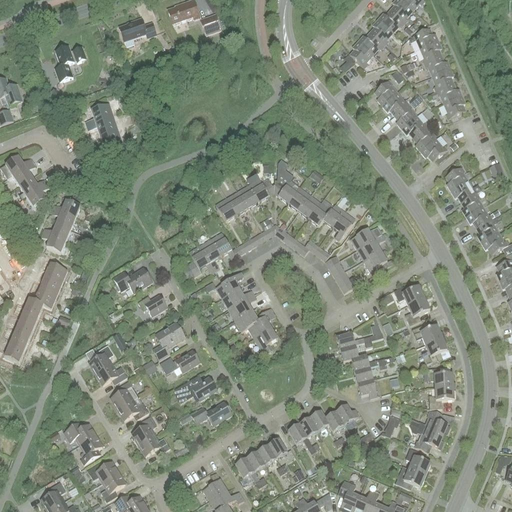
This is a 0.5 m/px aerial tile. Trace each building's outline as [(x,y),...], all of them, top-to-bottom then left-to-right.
[(406,21),(413,13),(398,0),(393,6),(395,8),(390,13),(404,26),(408,22),(406,21)] [(398,0),(413,13),(420,6),(421,7),(425,3),(420,0),(398,0)] [(194,22),(200,20),(194,2),(179,8),(179,9),(168,13),(173,28),(193,20),(194,22)] [(401,30),(404,26),(390,13),(385,18),(383,16),(378,22),(393,36),(399,28),(401,30)] [(206,39),(222,33),(216,16),(200,22),(206,39)] [(147,40),(156,37),(152,25),(144,28),(141,21),(131,24),(131,25),(119,30),(124,44),(146,37),(147,40)] [(386,43),(393,36),(378,22),(373,28),(375,30),(370,35),(384,48),(388,44),(386,43)] [(420,52),(438,44),(435,37),(433,38),(430,31),(412,39),(414,44),(416,43),(420,52)] [(381,52),(384,48),(370,35),(365,40),(363,39),(358,45),(373,58),(379,51),(381,52)] [(188,50),(182,42),(176,46),(181,55),(188,50)] [(424,67),(442,59),(439,53),(442,52),(438,44),(420,52),(424,61),(422,62),(424,67)] [(366,65),(373,58),(358,45),(352,51),(354,52),(350,58),(364,71),(368,67),(366,65)] [(55,54),(61,68),(55,71),(60,84),(73,79),(68,66),(76,63),(77,64),(86,61),(82,49),(70,54),(68,49),(55,54)] [(171,64),(179,61),(175,50),(167,53),(171,64)] [(432,80),(450,72),(447,64),(445,66),(442,59),(424,67),(426,71),(428,71),(432,80)] [(344,74),(351,69),(347,64),(340,70),(344,74)] [(436,94),(454,87),(451,80),(453,79),(450,72),(432,80),(436,89),(434,90),(436,94)] [(9,90),(6,81),(0,83),(0,100),(1,100),(3,106),(7,104),(8,109),(23,104),(17,87),(9,90)] [(382,109),(397,96),(391,88),(393,87),(389,83),(375,95),(379,101),(377,103),(382,109)] [(444,107),(462,99),(459,92),(456,93),(454,87),(436,94),(438,99),(440,98),(444,107)] [(60,98),(56,91),(51,94),(59,108),(66,104),(62,97),(60,98)] [(394,118),(409,106),(405,102),(404,104),(397,96),(382,109),(387,115),(390,113),(394,118)] [(423,103),(421,102),(418,98),(410,105),(414,111),(423,103)] [(458,121),(457,118),(466,115),(463,108),(465,107),(462,99),(444,107),(448,117),(446,117),(448,122),(450,121),(452,124),(458,121)] [(401,132),(417,119),(410,111),(412,110),(409,106),(394,118),(398,124),(396,126),(401,132)] [(89,128),(114,120),(109,107),(92,113),(95,121),(88,124),(89,128)] [(0,115),(0,127),(0,129),(14,124),(10,112),(0,115)] [(137,119),(131,121),(133,127),(139,125),(137,119)] [(413,142),(428,129),(425,125),(423,127),(417,119),(401,132),(407,138),(409,136),(413,142)] [(118,133),(114,120),(89,128),(91,133),(98,131),(100,139),(118,133)] [(415,149),(421,155),(436,142),(430,134),(431,133),(428,129),(413,142),(418,147),(415,149)] [(118,133),(100,139),(103,148),(96,150),(98,155),(122,147),(118,133)] [(436,142),(421,155),(426,161),(428,159),(432,165),(447,152),(444,148),(442,150),(436,142)] [(13,179),(33,165),(30,161),(23,166),(18,159),(5,168),(1,171),(8,182),(13,179)] [(19,189),(32,180),(28,174),(36,169),(33,165),(13,179),(19,189)] [(451,194),(468,184),(463,175),(465,174),(462,170),(445,180),(449,186),(447,187),(451,194)] [(26,199),(47,186),(44,182),(37,187),(32,180),(19,189),(26,199)] [(274,196),(274,188),(273,189),(268,181),(261,185),(259,182),(248,188),(259,205),(270,199),(269,198),(274,196)] [(288,207),(300,191),(290,183),(287,187),(280,182),(275,188),(274,188),(274,196),(278,199),(288,207)] [(477,196),(481,194),(480,194),(478,190),(473,193),(468,184),(451,194),(455,201),(457,200),(461,206),(477,196)] [(47,186),(26,199),(34,210),(46,202),(42,195),(49,190),(47,186)] [(248,212),(259,205),(248,188),(238,195),(248,212)] [(298,214),(310,198),(300,191),(288,207),(298,214)] [(481,194),(477,196),(461,206),(464,212),(462,213),(466,220),(483,210),(478,201),(480,200),(483,198),(481,194)] [(237,218),(248,212),(238,195),(227,201),(237,218)] [(0,203),(6,213),(13,208),(6,197),(0,201),(0,203)] [(321,206),(324,201),(320,206),(310,198),(298,214),(309,222),(321,206)] [(226,225),(237,218),(227,201),(216,208),(226,225)] [(53,212),(75,221),(80,209),(66,203),(63,211),(55,207),(53,212)] [(323,224),(331,213),(321,206),(309,222),(319,230),(323,224)] [(333,231),(345,215),(335,207),(334,208),(331,213),(323,224),(333,231)] [(476,231),(499,218),(500,217),(498,213),(488,218),(483,210),(466,220),(470,227),(472,225),(476,231)] [(71,233),(75,221),(53,212),(51,216),(59,219),(56,227),(71,233)] [(345,215),(333,231),(339,236),(335,242),(339,245),(355,223),(345,215)] [(481,246),(499,236),(493,227),(502,222),(499,218),(476,231),(480,237),(477,239),(481,246)] [(272,228),(267,220),(259,225),(264,233),(272,228)] [(66,244),(71,233),(56,227),(53,234),(45,231),(43,235),(66,244)] [(383,238),(377,229),(369,233),(368,232),(350,242),(357,253),(383,238)] [(285,233),(279,240),(284,244),(290,237),(285,233)] [(263,234),(258,237),(263,245),(267,242),(263,234)] [(61,256),(66,244),(43,235),(41,239),(49,243),(46,250),(61,256)] [(211,242),(221,259),(228,256),(232,264),(237,261),(222,236),(211,242)] [(499,236),(481,246),(485,253),(488,251),(492,257),(502,251),(506,257),(511,253),(511,245),(508,248),(505,243),(504,244),(499,236)] [(363,264),(381,254),(377,247),(385,242),(383,238),(357,253),(363,264)] [(247,243),(252,251),(257,248),(252,241),(247,243)] [(295,241),(290,248),(294,252),(299,244),(295,241)] [(215,263),(221,259),(211,242),(200,249),(215,274),(219,272),(215,263)] [(305,249),(309,253),(314,245),(310,242),(305,249)] [(241,258),(246,255),(241,247),(237,250),(241,258)] [(215,274),(200,249),(189,255),(194,263),(182,271),(189,283),(201,275),(200,272),(206,268),(211,277),(215,274)] [(304,259),(309,253),(305,249),(300,256),(304,259)] [(326,254),(321,261),(325,264),(330,257),(326,254)] [(381,254),(363,264),(370,275),(379,269),(382,274),(394,267),(391,262),(387,265),(381,254)] [(45,278),(62,285),(68,272),(44,262),(42,267),(48,270),(45,278)] [(499,284),(511,279),(511,262),(496,269),(499,276),(496,277),(499,284)] [(332,275),(341,270),(338,264),(328,270),(332,275)] [(335,281),(344,275),(341,270),(332,275),(335,281)] [(134,296),(152,285),(144,271),(128,281),(124,275),(113,281),(121,294),(129,289),(134,296)] [(222,302),(239,291),(235,285),(244,280),(241,275),(216,290),(215,291),(222,302)] [(338,286),(348,280),(344,275),(335,281),(338,286)] [(33,288),(57,298),(62,285),(45,278),(41,286),(35,283),(33,288)] [(508,297),(511,295),(511,279),(499,284),(502,292),(505,291),(508,297)] [(341,291),(351,285),(348,280),(338,286),(341,291)] [(215,291),(216,290),(213,285),(205,289),(208,295),(215,291)] [(351,285),(341,291),(344,296),(354,291),(351,285)] [(44,307),(44,308),(51,311),(57,298),(33,288),(31,292),(38,295),(34,303),(44,307)] [(408,309),(424,301),(419,289),(408,294),(405,289),(394,294),(399,305),(405,302),(408,309)] [(228,313),(254,297),(251,293),(243,298),(239,291),(222,302),(228,313)] [(235,323),(252,313),(248,307),(257,302),(254,297),(228,313),(235,323)] [(152,319),(167,310),(160,299),(151,304),(148,299),(138,305),(143,315),(147,312),(152,319)] [(39,318),(44,307),(34,303),(29,301),(26,309),(18,305),(16,310),(39,319),(39,318)] [(424,301),(408,309),(411,315),(405,318),(410,329),(421,324),(419,318),(430,313),(424,301)] [(34,331),(39,319),(16,310),(14,314),(22,317),(19,325),(34,331)] [(258,324),(273,315),(270,311),(256,320),(252,313),(235,323),(241,334),(248,331),(258,324)] [(254,341),(271,331),(267,325),(276,320),(273,315),(258,324),(248,331),(254,341)] [(389,324),(384,326),(387,336),(393,334),(389,324)] [(29,342),(34,331),(19,325),(16,332),(8,328),(6,333),(29,342)] [(177,345),(185,341),(176,326),(155,338),(161,348),(153,353),(159,362),(169,356),(166,350),(176,344),(177,345)] [(425,348),(446,339),(444,335),(439,333),(437,329),(426,333),(423,328),(412,332),(416,343),(422,341),(425,348)] [(262,360),(271,355),(267,348),(278,342),(271,331),(254,341),(260,352),(258,354),(262,360)] [(24,354),(29,342),(6,333),(4,337),(13,341),(10,348),(24,354)] [(122,354),(128,350),(119,336),(113,340),(122,354)] [(371,344),(370,339),(354,343),(352,336),(336,340),(340,352),(355,348),(365,346),(371,344)] [(446,339),(425,348),(428,355),(422,357),(426,368),(438,363),(438,364),(443,362),(440,356),(447,353),(445,349),(448,345),(446,339)] [(0,357),(19,366),(24,354),(10,348),(6,355),(0,352),(0,357)] [(96,377),(111,368),(108,361),(114,358),(108,348),(95,356),(98,361),(89,366),(96,377)] [(351,363),(359,360),(355,348),(340,352),(343,365),(351,363)] [(175,364),(174,365),(171,360),(160,366),(166,377),(179,370),(183,377),(201,366),(193,353),(175,364)] [(369,365),(367,358),(359,360),(351,363),(354,374),(370,370),(379,368),(386,366),(384,361),(369,365)] [(145,373),(154,367),(152,362),(142,368),(145,373)] [(238,371),(241,377),(249,372),(245,366),(238,371)] [(154,367),(145,373),(148,377),(157,371),(154,367)] [(115,374),(111,368),(96,377),(103,388),(114,382),(117,387),(127,380),(121,370),(115,374)] [(357,387),(373,382),(370,370),(354,374),(357,387)] [(435,391),(453,390),(453,377),(440,377),(440,371),(427,372),(428,384),(435,383),(435,391)] [(194,381),(181,389),(175,393),(174,395),(181,406),(195,397),(200,404),(216,394),(212,388),(213,387),(209,380),(197,387),(194,381)] [(373,382),(357,387),(361,399),(369,397),(370,401),(378,399),(373,382)] [(118,413),(133,403),(132,402),(137,399),(131,389),(132,389),(129,384),(119,390),(122,395),(111,401),(118,413)] [(454,403),(453,390),(435,391),(435,398),(429,398),(429,412),(442,411),(442,403),(454,403)] [(133,403),(118,413),(124,424),(135,417),(138,422),(149,416),(143,406),(137,410),(133,403)] [(203,411),(191,417),(191,418),(196,427),(208,420),(213,429),(231,418),(224,405),(206,416),(203,411)] [(336,414),(344,428),(359,419),(355,412),(351,415),(347,408),(336,414)] [(318,434),(329,428),(325,421),(321,413),(310,420),(318,434)] [(333,435),(344,428),(336,414),(325,421),(329,428),(333,435)] [(411,421),(409,425),(410,426),(411,426),(418,429),(442,440),(444,436),(447,437),(450,430),(440,425),(443,418),(437,416),(430,414),(427,419),(428,421),(426,427),(411,421)] [(175,427),(190,417),(188,415),(174,425),(175,427)] [(139,448),(154,439),(151,432),(157,429),(151,419),(140,426),(143,430),(132,437),(139,448)] [(395,430),(396,430),(400,422),(393,419),(388,430),(394,432),(395,430)] [(307,440),(318,434),(310,420),(299,426),(307,440)] [(80,448),(96,439),(89,428),(85,430),(82,425),(64,435),(70,445),(76,441),(80,448)] [(288,433),(296,447),(303,443),(308,451),(312,449),(307,440),(299,426),(288,433)] [(410,429),(412,434),(417,436),(419,435),(423,437),(420,443),(417,442),(414,449),(429,456),(432,449),(440,452),(444,445),(441,443),(442,440),(418,429),(411,426),(410,429)] [(61,440),(57,434),(48,439),(52,445),(61,440)] [(82,461),(81,462),(84,468),(95,461),(91,456),(102,450),(96,439),(80,448),(84,454),(81,456),(80,458),(82,461)] [(154,439),(139,448),(146,459),(157,453),(159,458),(170,451),(164,441),(158,445),(154,439)] [(268,448),(276,462),(287,455),(279,441),(268,448)] [(188,452),(184,446),(173,453),(177,459),(188,452)] [(265,468),(276,462),(268,448),(257,454),(265,468)] [(427,458),(410,451),(406,462),(412,465),(409,471),(426,479),(431,467),(424,464),(427,458)] [(255,475),(265,468),(257,454),(246,461),(255,475)] [(511,459),(500,458),(494,474),(500,476),(503,469),(509,466),(511,459)] [(259,482),(255,475),(246,461),(235,467),(244,481),(251,477),(256,485),(255,485),(259,491),(263,488),(259,482)] [(325,470),(321,463),(314,467),(318,474),(325,470)] [(99,479),(103,486),(118,476),(112,465),(101,472),(98,467),(87,473),(93,483),(99,479)] [(281,470),(284,476),(289,473),(285,467),(281,470)] [(74,478),(81,473),(78,468),(71,473),(74,478)] [(426,479),(409,471),(403,469),(395,487),(407,492),(409,486),(421,491),(426,479)] [(81,473),(74,478),(76,482),(83,478),(81,473)] [(213,484),(215,482),(219,480),(216,475),(210,479),(213,484)] [(118,476),(103,486),(107,492),(101,496),(107,505),(117,499),(114,494),(125,487),(118,476)] [(227,493),(220,482),(203,493),(210,504),(227,493)] [(340,511),(353,511),(359,500),(352,497),(356,489),(344,484),(339,497),(345,500),(340,511)] [(46,511),(51,511),(63,505),(59,498),(66,495),(60,485),(49,492),(52,497),(41,503),(46,511)] [(353,511),(367,511),(375,493),(371,491),(366,503),(359,500),(353,511)] [(227,493),(210,504),(214,511),(219,511),(227,508),(236,502),(242,499),(239,494),(231,499),(227,493)] [(367,511),(380,511),(382,509),(375,506),(380,495),(375,493),(367,511)] [(410,504),(413,499),(402,494),(396,506),(393,511),(407,511),(408,511),(401,508),(403,502),(410,504)] [(144,511),(146,511),(140,500),(131,505),(128,499),(115,506),(118,511),(144,511)] [(303,501),(300,503),(299,504),(304,511),(318,511),(314,505),(308,509),(303,501)]
